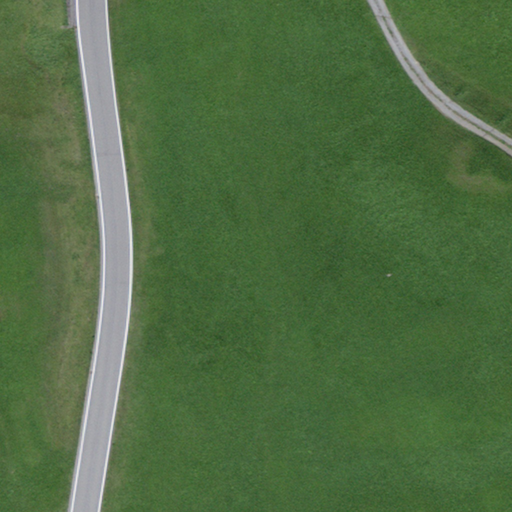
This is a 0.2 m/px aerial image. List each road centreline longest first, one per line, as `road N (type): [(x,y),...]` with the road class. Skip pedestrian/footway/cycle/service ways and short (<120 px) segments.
road 1 (tertiary): [(93,0),(120,261),(88,511)]
road 2 (track): [(511,161),(445,112),(406,68),(371,0)]
